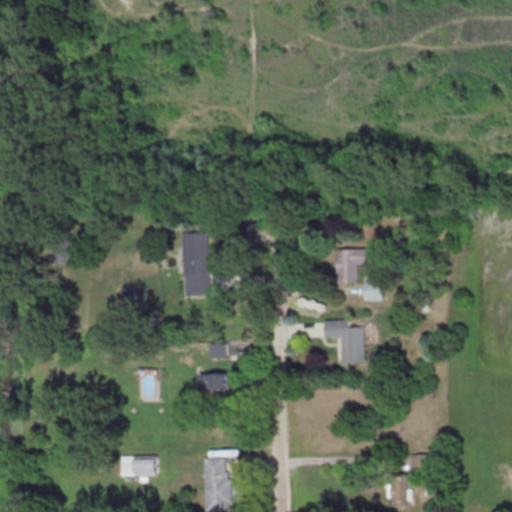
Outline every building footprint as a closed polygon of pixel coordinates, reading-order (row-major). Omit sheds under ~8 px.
[(185,235),(209,234),(212,294),(187,295),(185,235)] [(54,262),(73,262),(73,242),(54,242),(54,262)] [(340,251),(360,251),(361,283),(341,284),(340,251)] [(366,300),(384,300),(384,281),(366,281),(366,300)] [(148,308),(148,286),(125,286),(125,308),(148,308)] [(328,322),(352,321),(352,328),(367,328),(368,362),(346,363),(345,338),(329,339),(328,322)] [(211,358),(228,358),(228,344),(211,344),(211,358)] [(207,373),(207,389),(232,389),(232,373),(207,373)] [(433,454),(414,454),(414,470),(433,470),(433,454)] [(159,456),(123,456),(123,475),(159,475),(159,456)] [(209,511),(208,459),(228,459),(229,473),(231,473),(232,480),(234,480),(235,505),(232,505),(232,511),(209,511)] [(393,505),(412,505),(412,475),(393,475),(393,505)]
